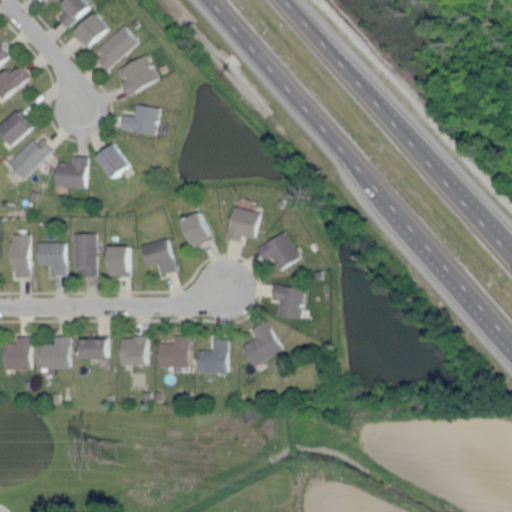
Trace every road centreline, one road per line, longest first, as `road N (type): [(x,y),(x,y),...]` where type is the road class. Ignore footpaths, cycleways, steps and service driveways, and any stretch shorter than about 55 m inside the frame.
road 1 (motorway): [(511,251),(289,0)]
road 2 (motorway): [(347,151),(511,337)]
road 3 (residential): [(0,304),(208,302),(229,287)]
road 4 (motorway): [(213,0),(347,151)]
road 5 (residential): [(10,0),(66,64),(80,106)]
